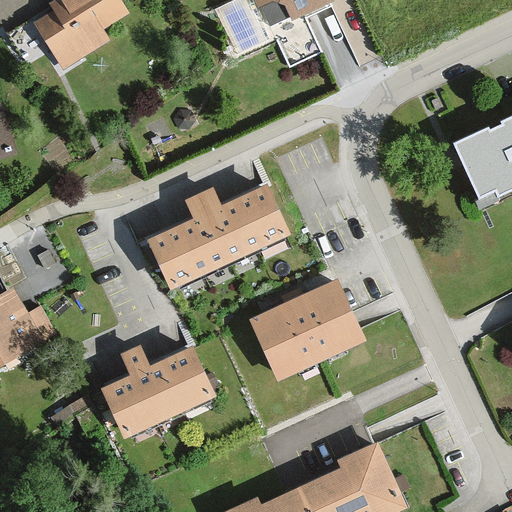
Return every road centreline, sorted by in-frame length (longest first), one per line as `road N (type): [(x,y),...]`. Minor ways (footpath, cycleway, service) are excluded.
road 1 (residential): [(511,32),(405,83),(383,102),(364,129),(363,173),(506,483)]
road 2 (unknown): [(441,342),(283,439)]
